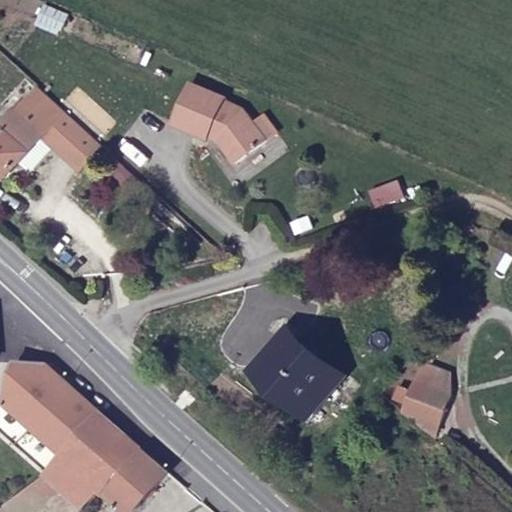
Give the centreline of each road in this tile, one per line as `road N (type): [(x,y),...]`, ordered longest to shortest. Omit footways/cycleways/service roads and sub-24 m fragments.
road 1 (track): [(74,328),(472,205),(511,233)]
road 2 (primary): [(0,259),(270,511)]
